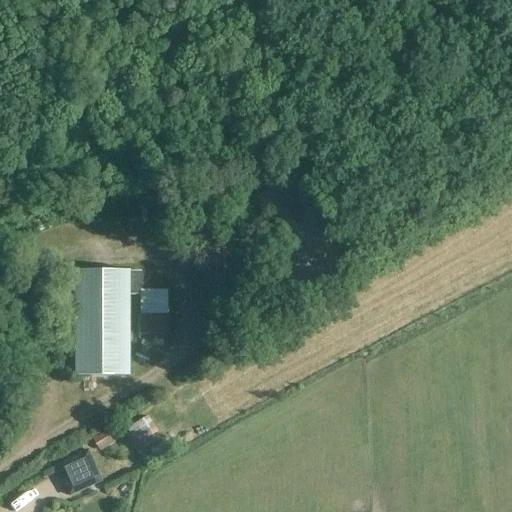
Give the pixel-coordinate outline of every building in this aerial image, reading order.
[(222,240),(198,258),(231,302),(255,285),(222,240)] [(75,271),(75,378),(131,378),(131,271),(75,271)] [(162,439),(148,416),(127,429),(141,452),(162,439)] [(106,432),(93,440),(100,452),(113,444),(106,432)] [(54,466),(69,497),(102,481),(87,450),(54,466)]
